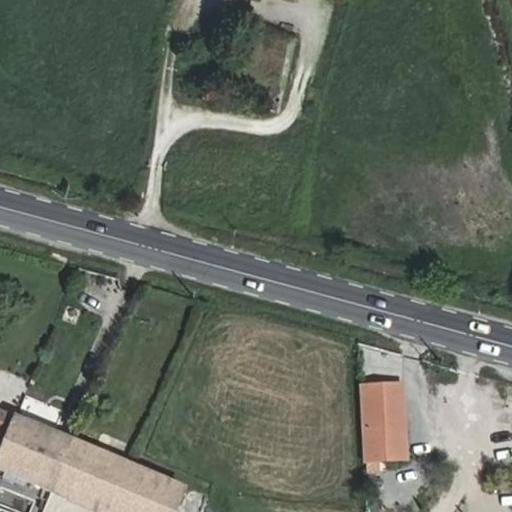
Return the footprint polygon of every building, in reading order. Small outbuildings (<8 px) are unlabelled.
[(474,379),(444,385),(452,426),(482,420),(474,379)] [(363,386),(367,459),(386,457),(385,432),(401,431),(399,385),(363,386)] [(0,470),(36,485),(57,438),(0,414),(0,470)] [(36,485),(71,500),(91,452),(57,438),(36,485)] [(398,450),(399,480),(413,480),(412,450),(398,450)] [(98,511),(171,511),(182,491),(91,452),(71,500),(98,511)] [(456,511),(471,511),(471,500),(457,500),(456,511)]
